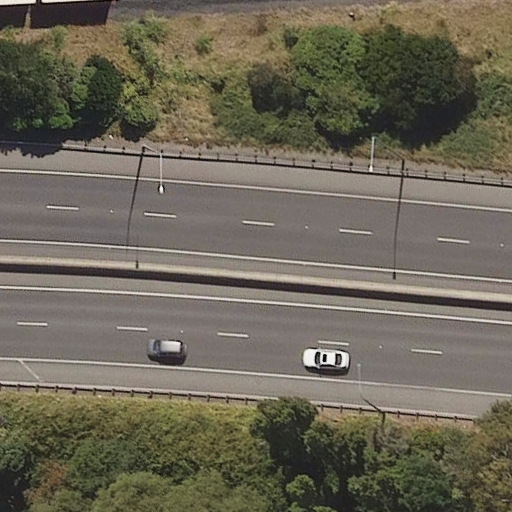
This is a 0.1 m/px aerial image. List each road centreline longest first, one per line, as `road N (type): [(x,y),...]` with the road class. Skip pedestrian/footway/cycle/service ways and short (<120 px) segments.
road 1 (motorway): [(511,361),(0,321)]
road 2 (motorway): [(0,206),(214,211),(511,233)]
